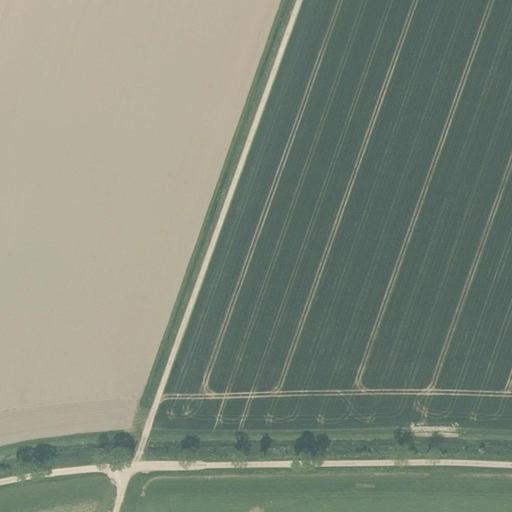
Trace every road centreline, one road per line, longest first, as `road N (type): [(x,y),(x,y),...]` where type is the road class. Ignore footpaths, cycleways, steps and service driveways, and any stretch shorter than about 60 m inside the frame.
road 1 (unclassified): [(0,482),(129,467),(511,465)]
road 2 (track): [(297,0),(145,432)]
